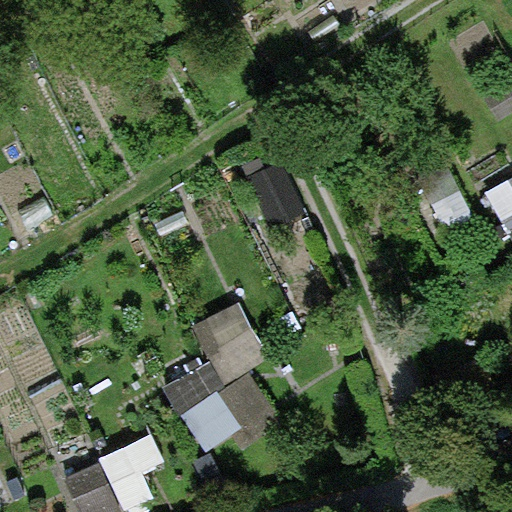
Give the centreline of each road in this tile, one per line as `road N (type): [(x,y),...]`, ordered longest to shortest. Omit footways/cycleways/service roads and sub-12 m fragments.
road 1 (track): [(443,0),(296,102),(0,281)]
road 2 (track): [(440,480),(296,102)]
road 3 (residential): [(312,511),(511,461)]
